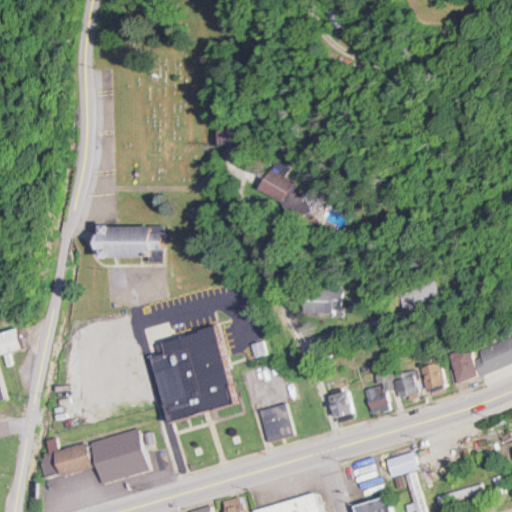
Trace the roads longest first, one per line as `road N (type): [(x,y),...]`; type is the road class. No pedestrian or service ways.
road 1 (residential): [(97,0),(91,130),(16,511)]
road 2 (primary): [(511,387),(113,511)]
road 3 (residential): [(340,446),(309,346),(239,211),(235,176)]
